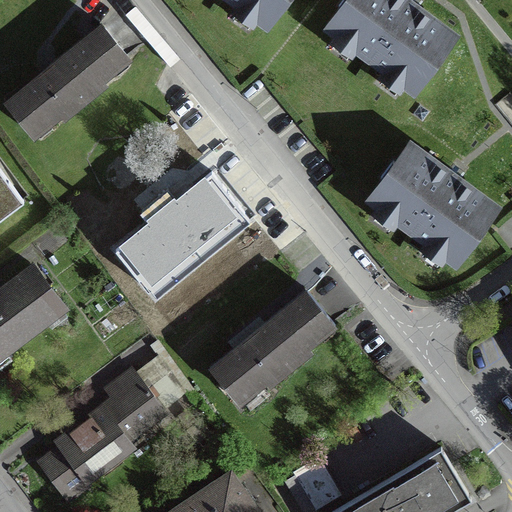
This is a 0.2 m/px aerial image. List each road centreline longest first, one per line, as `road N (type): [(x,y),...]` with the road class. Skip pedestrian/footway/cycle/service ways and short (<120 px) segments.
road 1 (residential): [(132,0),(414,342)]
road 2 (residential): [(414,342),(511,469)]
road 3 (residential): [(414,342),(511,266)]
